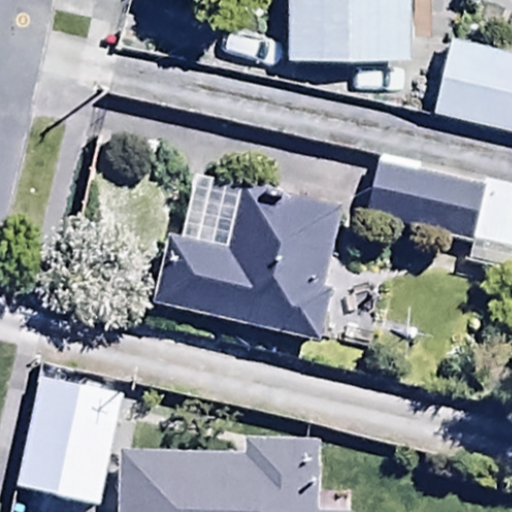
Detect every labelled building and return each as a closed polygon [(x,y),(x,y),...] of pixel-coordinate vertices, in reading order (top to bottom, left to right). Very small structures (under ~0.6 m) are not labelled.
[(282,0),(283,59),(404,58),(403,0),(282,0)] [(511,135),(511,51),(443,36),(425,115),(511,135)] [(511,191),(372,163),(359,226),(511,256),(511,191)] [(335,208),(244,192),(245,187),(189,177),(178,237),(158,233),(145,306),(313,336),(335,208)] [(123,387),(33,372),(15,488),(105,503),(123,387)] [(118,450),(115,511),(319,511),(320,439),(246,438),(246,452),(118,450)]
